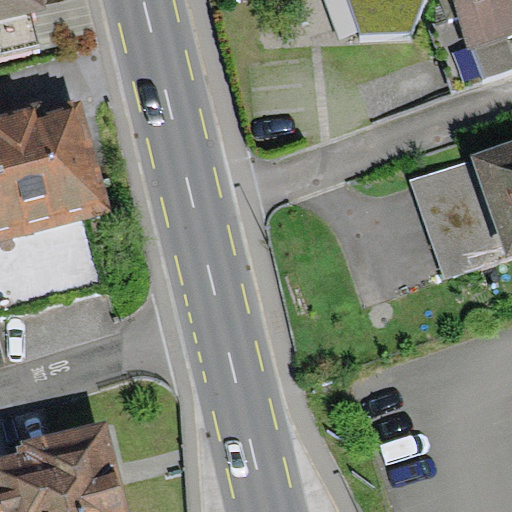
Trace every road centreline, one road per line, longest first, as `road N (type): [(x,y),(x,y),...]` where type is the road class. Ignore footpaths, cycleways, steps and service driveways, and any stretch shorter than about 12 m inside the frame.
road 1 (unknown): [(188,206),(511,106)]
road 2 (primary): [(214,315),(139,0)]
road 3 (residential): [(214,315),(0,383)]
road 4 (primary): [(265,511),(214,315)]
